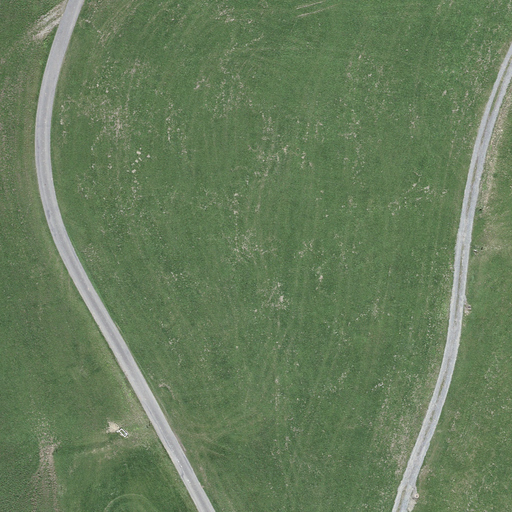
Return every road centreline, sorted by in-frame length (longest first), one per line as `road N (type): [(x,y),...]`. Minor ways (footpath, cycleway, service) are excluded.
road 1 (unclassified): [(75,0),(49,104),(60,222),(212,511)]
road 2 (track): [(401,511),(456,326),(465,218),(493,98),(511,60)]
